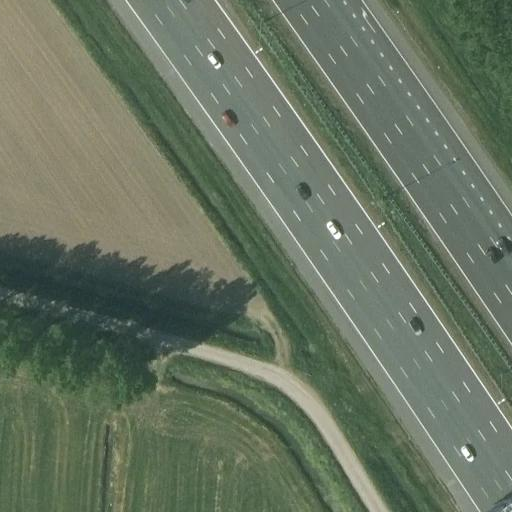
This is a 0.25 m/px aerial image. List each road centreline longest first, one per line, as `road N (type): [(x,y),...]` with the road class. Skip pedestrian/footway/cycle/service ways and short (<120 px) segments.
road 1 (motorway): [(167,0),(511,494)]
road 2 (unclassified): [(376,511),(319,417),(276,382),(226,357),(0,294)]
road 3 (motorway): [(511,295),(303,0)]
